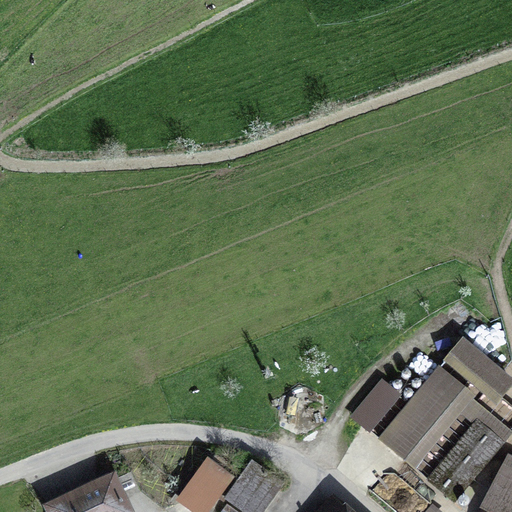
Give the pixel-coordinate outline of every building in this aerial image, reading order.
[(461,343),(380,440),(454,502),(511,433),(511,407),(501,398),(511,385),(461,343)] [(396,394),(383,383),(354,417),(367,429),(396,394)] [(181,498),(198,511),(203,511),(231,476),(211,460),(181,498)] [(254,463),(228,497),(246,511),(256,511),(279,482),(254,463)] [(511,511),(511,468),(508,466),(484,511),(511,511)] [(128,511),(113,479),(51,509),(51,511),(128,511)] [(399,511),(439,511),(414,489),(398,510),(399,511)]
